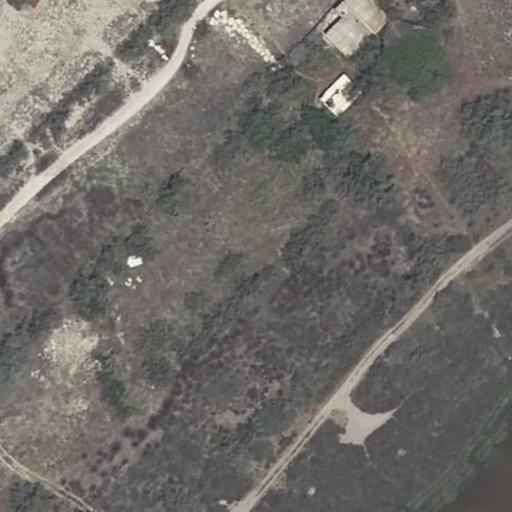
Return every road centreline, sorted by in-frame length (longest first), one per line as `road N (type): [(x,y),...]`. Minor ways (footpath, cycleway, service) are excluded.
road 1 (track): [(241,511),(426,299),(511,224)]
road 2 (track): [(0,218),(173,67),(213,0)]
